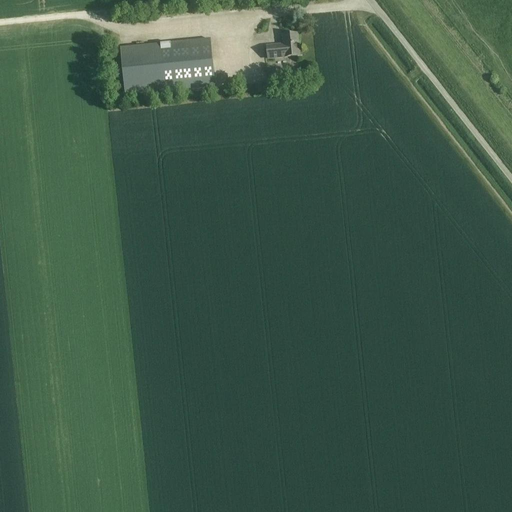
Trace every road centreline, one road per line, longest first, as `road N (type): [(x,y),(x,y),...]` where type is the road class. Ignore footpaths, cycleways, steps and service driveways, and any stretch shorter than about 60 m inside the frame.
road 1 (unclassified): [(511,181),(369,0)]
road 2 (track): [(395,0),(511,146)]
road 3 (track): [(123,28),(90,16),(0,25)]
